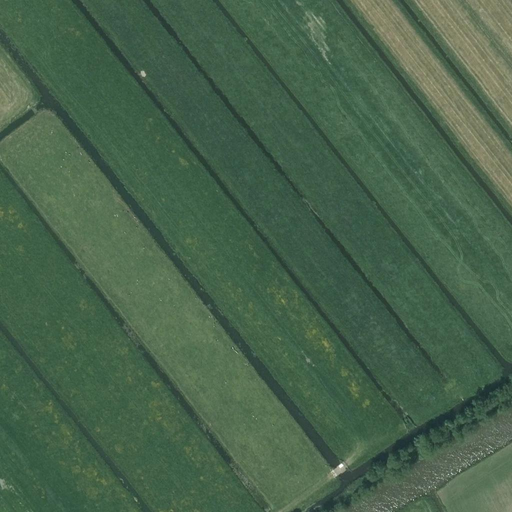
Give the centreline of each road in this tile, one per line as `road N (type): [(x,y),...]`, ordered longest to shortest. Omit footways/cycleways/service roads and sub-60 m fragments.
road 1 (track): [(203,217),(380,446),(283,511)]
road 2 (track): [(380,446),(476,385),(366,238)]
